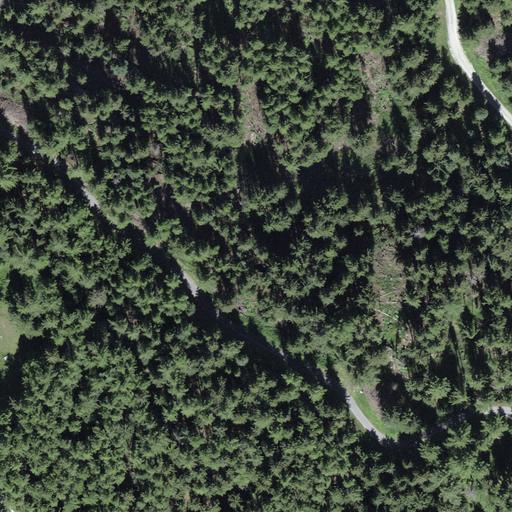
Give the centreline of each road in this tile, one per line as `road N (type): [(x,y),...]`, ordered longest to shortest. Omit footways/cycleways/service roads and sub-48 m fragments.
road 1 (track): [(0,130),(85,193),(133,251),(272,347),(384,439),(458,406),(511,412)]
road 2 (track): [(511,119),(455,47),(449,0)]
